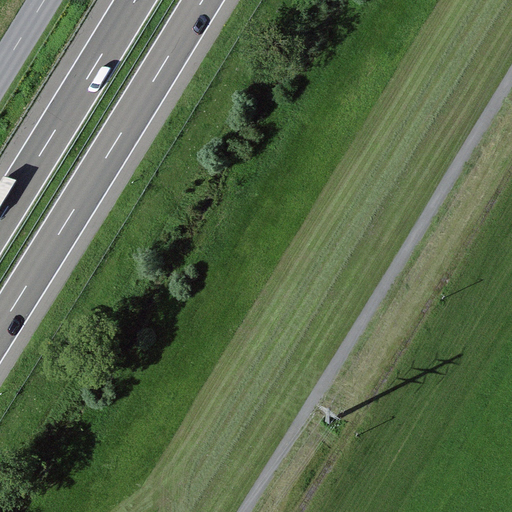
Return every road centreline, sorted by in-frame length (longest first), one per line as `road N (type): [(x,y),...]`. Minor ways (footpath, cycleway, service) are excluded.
road 1 (track): [(511,83),(247,511)]
road 2 (motorway): [(0,328),(202,0)]
road 3 (motorway): [(135,0),(0,219)]
